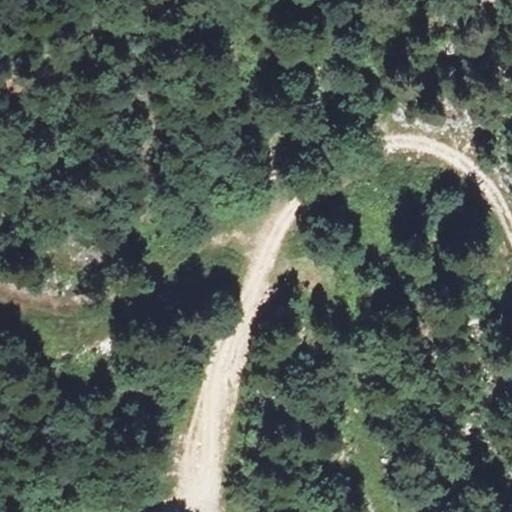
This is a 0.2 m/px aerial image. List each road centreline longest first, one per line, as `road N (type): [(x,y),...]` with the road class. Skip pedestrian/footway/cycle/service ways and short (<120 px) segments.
road 1 (track): [(511,232),(487,187),(451,156),(405,140),(355,146),(309,176),(237,340),(200,511)]
road 2 (track): [(0,289),(84,314),(133,308),(284,220)]
